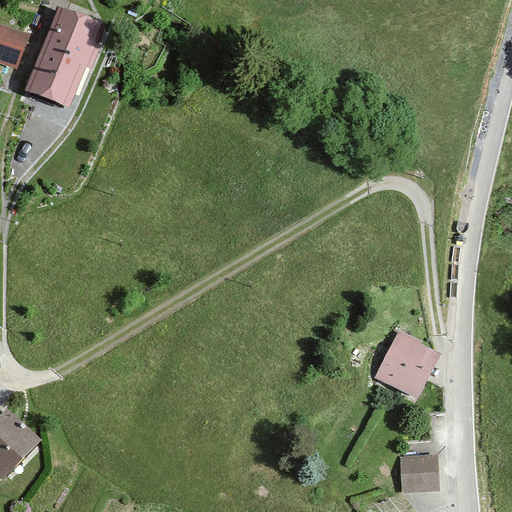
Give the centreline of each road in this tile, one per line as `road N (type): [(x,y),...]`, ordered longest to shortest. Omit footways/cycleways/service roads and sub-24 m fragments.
road 1 (track): [(0,321),(5,356),(25,378),(70,363),(238,256),(353,195),(401,184),(416,196),(433,313),(457,372)]
road 2 (unclassified): [(473,511),(457,372),(465,269),(511,57)]
